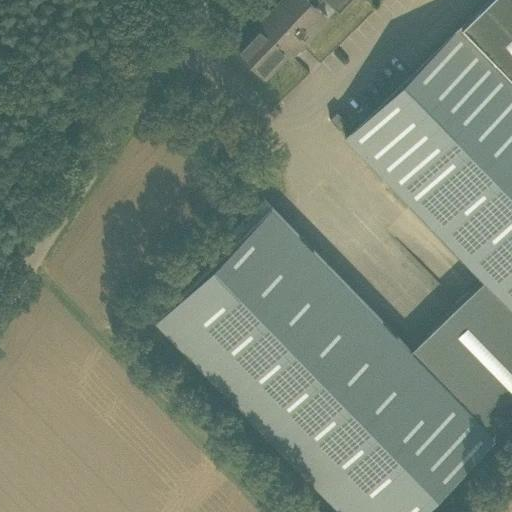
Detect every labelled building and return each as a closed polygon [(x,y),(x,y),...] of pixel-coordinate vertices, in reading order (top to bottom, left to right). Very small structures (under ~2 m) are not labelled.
[(327,16),(315,4),(318,0),(327,0),(339,11),(348,0),(282,0),(236,48),(265,73),(295,41),(299,45),(327,16)] [(511,0),(482,0),(460,22),(511,74),(511,0)] [(511,74),(460,22),(345,134),(484,277),(511,305),(511,74)] [(340,128),(347,121),(337,111),(330,118),(340,128)] [(491,432),(410,348),(271,206),(156,318),(343,511),(415,511),(494,435),(491,432)] [(410,348),(491,432),(511,412),(511,305),(484,277),(410,348)]
